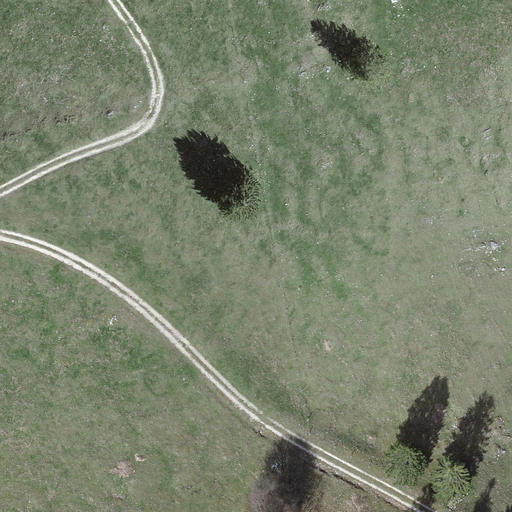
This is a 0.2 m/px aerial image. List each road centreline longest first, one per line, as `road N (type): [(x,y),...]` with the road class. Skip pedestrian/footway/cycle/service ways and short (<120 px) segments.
road 1 (track): [(433,511),(254,416),(178,333),(111,278),(0,231)]
road 2 (track): [(116,0),(156,67),(154,110),(132,131),(0,190)]
